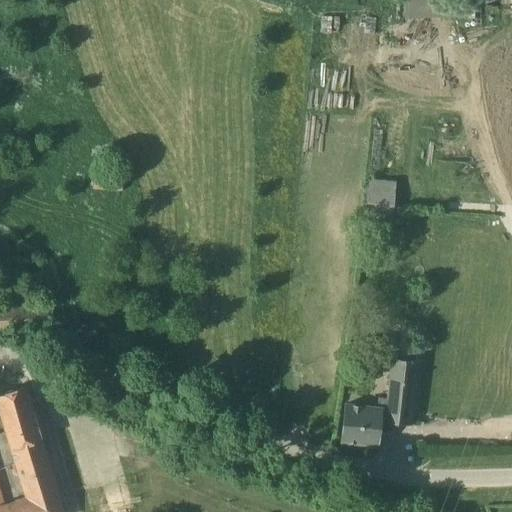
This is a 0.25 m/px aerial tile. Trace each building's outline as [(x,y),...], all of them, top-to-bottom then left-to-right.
[(452,0),(400,0),(400,16),(452,17),(452,0)] [(125,167),(94,166),(93,189),(124,191),(125,167)] [(393,220),(396,181),(369,179),(366,217),(393,220)] [(405,180),(400,234),(433,237),(437,183),(405,180)] [(348,267),(352,229),(325,226),(322,264),(348,267)] [(48,305),(0,307),(0,335),(50,332),(48,305)] [(380,418),(386,419),(386,421),(410,424),(416,362),(415,362),(417,344),(395,342),(393,359),(388,398),(378,397),(377,408),(345,404),(341,441),(377,445),(380,418)] [(27,498),(56,489),(24,387),(0,394),(0,408),(12,448),(27,498)] [(0,511),(62,511),(56,489),(27,498),(1,506),(0,506),(0,511)]
